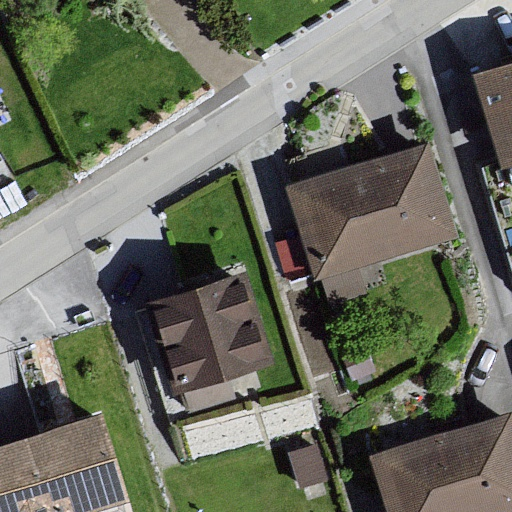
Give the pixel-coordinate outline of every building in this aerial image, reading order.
[(511,69),(458,80),(493,175),(511,169),(511,69)] [(428,144),(285,184),(311,277),(454,237),(428,144)] [(246,278),(141,310),(172,394),(271,367),(246,278)] [(117,511),(100,424),(0,450),(0,511),(117,511)] [(511,511),(511,435),(509,426),(363,465),(376,511),(511,511)]
